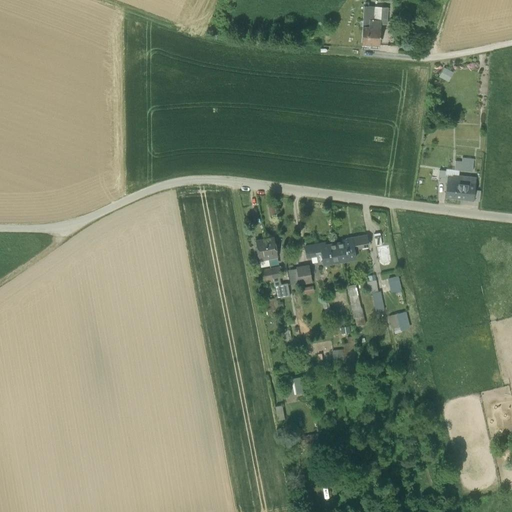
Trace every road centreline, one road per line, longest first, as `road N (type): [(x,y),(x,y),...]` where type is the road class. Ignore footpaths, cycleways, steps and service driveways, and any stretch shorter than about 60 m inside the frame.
road 1 (unclassified): [(511,218),(202,178),(153,187),(68,230),(0,228)]
road 2 (unclassified): [(511,43),(428,60),(201,39)]
